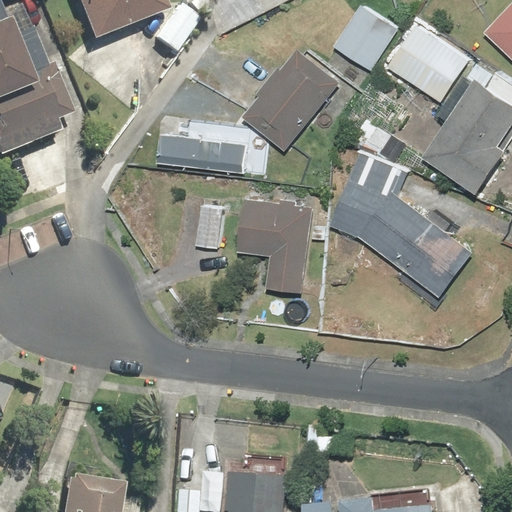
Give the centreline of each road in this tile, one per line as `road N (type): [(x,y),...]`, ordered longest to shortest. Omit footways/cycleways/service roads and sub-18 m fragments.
road 1 (residential): [(35,293),(69,320),(169,359),(511,393)]
road 2 (unknown): [(35,293),(33,256),(212,24),(254,0)]
